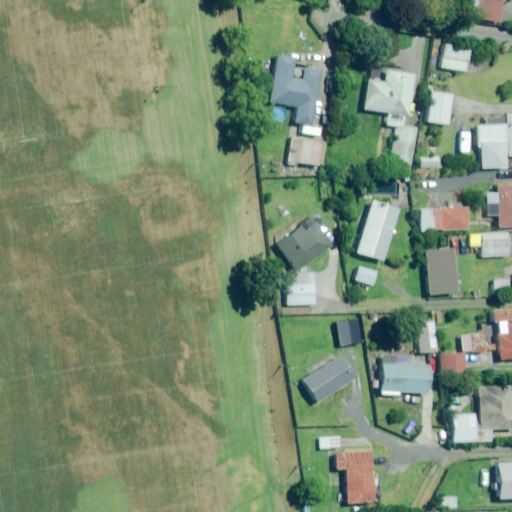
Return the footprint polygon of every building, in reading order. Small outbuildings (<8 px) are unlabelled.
[(498,1),(490,0),(466,0),(464,17),(495,22),(498,1)] [(466,48),(440,44),(437,68),(462,72),(466,48)] [(291,57),(274,54),(265,102),(293,108),(290,123),(307,126),(318,69),(302,66),(289,64),(291,57)] [(411,75),(382,70),(380,82),(364,80),(359,109),(385,113),(383,125),(403,128),(411,75)] [(448,94),(428,92),(424,122),(444,125),(448,94)] [(511,114),(502,115),(502,125),(473,126),(473,147),(476,147),(477,168),(502,167),(502,156),(511,155),(511,114)] [(414,131),(394,128),(388,167),(408,170),(414,131)] [(322,141),(287,137),(284,161),(319,166),(322,141)] [(435,168),(436,157),(417,157),(417,167),(435,168)] [(397,193),(398,177),(373,177),(373,183),(361,183),(361,193),(397,193)] [(511,186),(493,187),(494,227),(511,227),(511,186)] [(395,209),(368,201),(352,253),(379,261),(395,209)] [(464,230),(463,208),(415,210),(416,231),(464,230)] [(329,246),(313,223),(301,232),(297,226),(272,244),(292,272),(329,246)] [(505,256),(504,233),(477,234),(478,257),(505,256)] [(449,293),(445,249),(419,251),(423,295),(449,293)] [(374,272),(354,267),(350,280),(370,285),(374,272)] [(313,275),(284,274),(282,304),(311,305),(313,275)] [(505,280),(491,280),(490,297),(505,297),(505,280)] [(511,314),(511,308),(489,310),(490,324),(493,324),(494,330),(457,334),(459,354),(495,350),(496,360),(511,358),(511,314)] [(357,343),(353,319),(332,323),(335,347),(357,343)] [(434,351),(431,322),(414,324),(416,353),(434,351)] [(387,352),(389,341),(377,339),(375,350),(387,352)] [(459,375),(459,354),(437,355),(437,375),(459,375)] [(392,355),(377,355),(376,395),(395,395),(396,392),(423,393),(423,365),(392,364),(392,355)] [(349,380),(334,357),(297,381),(311,404),(349,380)] [(511,411),(507,411),(506,388),(474,389),(475,414),(448,415),(449,442),(487,441),(487,429),(511,428),(511,411)] [(336,448),(336,437),(315,437),(315,449),(336,448)] [(369,502),(368,452),(331,453),(331,469),(342,469),(342,503),(369,502)] [(511,498),(511,463),(492,464),(493,499),(511,498)] [(453,508),(452,497),(436,497),(437,508),(453,508)]
